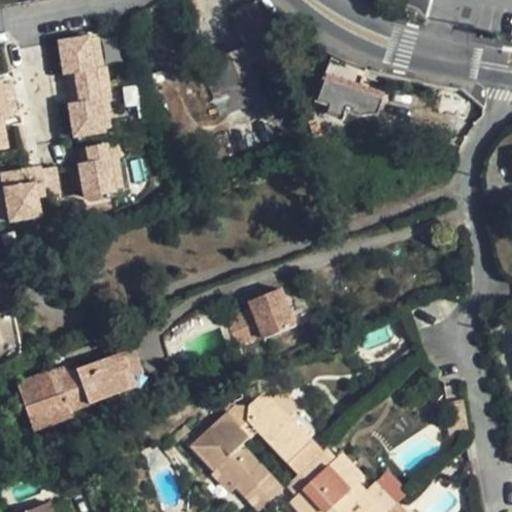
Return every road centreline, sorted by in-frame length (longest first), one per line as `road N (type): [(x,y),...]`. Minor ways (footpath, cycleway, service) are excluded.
road 1 (residential): [(487,67),(466,198),(480,278),(469,349),(491,463)]
road 2 (tertiary): [(310,0),(359,30),(487,67)]
